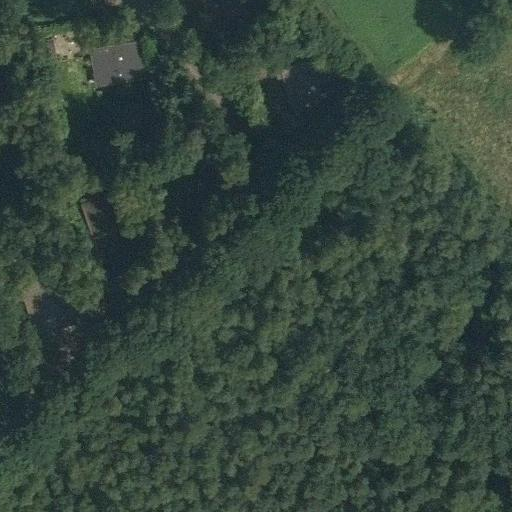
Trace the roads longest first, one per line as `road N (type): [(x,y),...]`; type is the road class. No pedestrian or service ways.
road 1 (track): [(511,472),(167,267)]
road 2 (track): [(335,119),(394,99),(495,0)]
